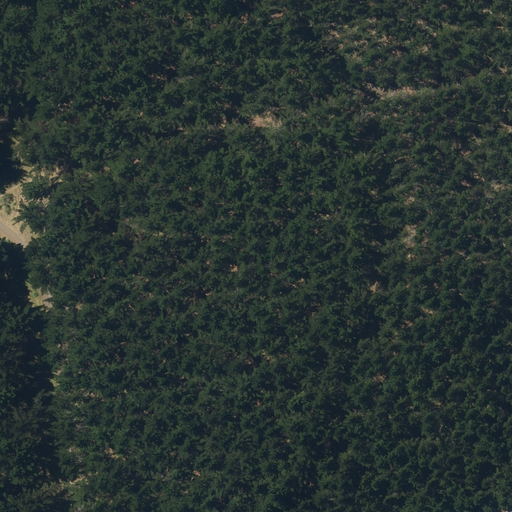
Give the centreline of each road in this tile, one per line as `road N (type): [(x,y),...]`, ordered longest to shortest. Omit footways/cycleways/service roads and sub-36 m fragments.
road 1 (track): [(511,56),(250,104),(102,152),(0,198)]
road 2 (track): [(0,238),(22,271),(59,367),(70,511)]
